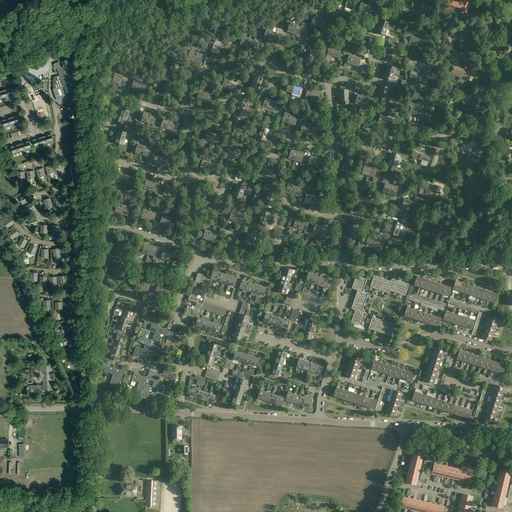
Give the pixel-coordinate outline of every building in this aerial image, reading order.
[(358,11),(365,13),(367,4),(368,2),(362,0),(358,0),(356,5),(360,6),(358,11)] [(419,0),(417,6),(413,4),(411,10),(416,12),(416,14),(421,16),(425,2),(427,2),(427,0),(419,0)] [(463,0),(462,2),(455,0),(454,0),(453,5),(461,8),(461,11),(466,12),(470,0),(463,0)] [(373,6),(367,4),(365,13),(371,15),(373,11),(376,12),(378,5),(374,3),(373,6)] [(338,9),(339,6),(335,4),(333,12),(336,13),(335,18),(341,20),(344,11),(338,9)] [(349,13),(344,11),(341,20),(347,22),(349,17),(352,18),(355,10),(350,9),(349,13)] [(320,18),(321,15),(315,13),(315,12),(312,11),(311,12),(309,19),(312,20),(311,25),(317,27),(320,18)] [(320,18),(317,27),(323,29),(325,24),(328,25),(331,17),(327,16),(325,20),(320,18)] [(297,22),(287,19),(285,26),(289,27),(287,32),(293,34),(296,25),(297,22)] [(384,21),(381,20),(378,26),(387,29),(391,30),(393,23),(386,21),(385,21),(384,21)] [(302,26),(296,25),(293,34),(300,36),(301,31),(305,32),(307,24),(303,23),(302,26)] [(265,33),(263,38),(270,40),(273,31),(267,30),(268,26),(264,24),(261,32),(265,33)] [(385,35),(387,29),(378,26),(376,32),(385,35)] [(276,32),(273,31),(270,40),(276,42),(278,37),(281,38),(284,30),(277,28),(276,32)] [(464,40),(463,42),(469,44),(473,30),(467,28),(465,34),(460,33),(459,38),(464,40)] [(246,47),(252,49),(254,44),(257,45),(261,32),(257,31),(254,40),(249,38),(246,47)] [(423,48),(428,33),(421,31),(420,38),(411,35),(410,41),(419,44),(418,46),(419,46),(418,48),(419,49),(419,50),(420,50),(422,50),(422,49),(423,48)] [(241,40),(240,45),(246,47),(249,38),(243,36),(244,33),(240,32),(238,39),(241,40)] [(211,52),(217,54),(220,46),(220,45),(221,42),(216,41),(216,39),(212,38),(208,51),(211,52)] [(388,44),(383,42),(381,48),(389,51),(391,46),(394,47),(396,42),(389,40),(388,44)] [(226,47),(220,46),(217,54),(224,56),(225,52),(229,53),(231,44),(227,42),(226,47)] [(189,54),(188,59),(194,61),(197,52),(191,50),(193,46),(188,45),(186,53),(189,54)] [(338,60),(341,61),(343,54),(340,53),(341,50),(329,46),(327,54),(327,55),(326,60),(329,62),(331,56),(339,58),(338,60)] [(388,57),(389,51),(381,48),(379,55),(383,56),(382,60),(390,62),(392,58),(388,57)] [(200,63),(202,58),(205,59),(208,50),(204,49),(202,54),(197,52),(194,61),(200,63)] [(302,65),(310,67),(314,55),(316,56),(317,53),(310,51),(309,54),(306,53),(302,65)] [(361,69),(360,71),(363,72),(366,63),(360,61),(361,58),(349,55),(347,62),(345,62),(344,66),(349,67),(350,64),(358,66),(358,68),(361,69)] [(171,62),(169,67),(178,70),(180,64),(175,62),(176,59),(169,57),(168,61),(171,62)] [(58,62),(53,64),(54,67),(55,69),(57,69),(58,72),(59,71),(60,74),(59,75),(60,77),(59,78),(61,83),(63,86),(52,89),(56,100),(66,97),(67,99),(68,99),(70,102),(78,100),(78,90),(80,90),(81,85),(80,83),(78,84),(73,72),(76,71),(74,66),(73,66),(72,62),(68,64),(67,60),(61,62),(63,66),(60,67),(58,62)] [(392,67),(387,65),(385,71),(394,74),(396,69),(401,70),(402,66),(393,63),(392,67)] [(468,71),(464,69),(452,65),(450,72),(464,77),(465,76),(467,77),(466,79),(472,81),(476,67),(470,65),(468,71)] [(423,74),(415,72),(417,67),(413,66),(410,76),(422,80),(421,83),(427,85),(431,70),(425,68),(423,74)] [(171,75),(176,76),(178,70),(169,67),(168,73),(165,72),(163,76),(170,78),(171,75)] [(114,77),(112,82),(118,84),(121,75),(116,73),(117,70),(113,69),(110,76),(114,77)] [(263,78),(258,76),(259,73),(252,71),(251,75),(254,76),(252,81),(261,84),(263,78)] [(392,80),(394,74),(385,71),(383,78),(388,79),(387,83),(394,85),(396,81),(392,80)] [(125,86),(126,81),(130,82),(132,75),(128,74),(127,77),(121,75),(118,84),(125,86)] [(133,83),(132,88),(138,90),(141,81),(135,79),(136,77),(132,75),(130,82),(133,83)] [(223,83),(222,88),(228,90),(231,81),(226,79),(227,76),(222,75),(220,82),(223,83)] [(165,81),(163,87),(172,90),(174,83),(169,82),(170,78),(163,76),(162,80),(165,81)] [(144,92),(146,87),(149,88),(151,82),(147,80),(146,83),(141,81),(138,90),(144,92)] [(237,83),(231,81),(228,90),(234,92),(236,87),(239,88),(242,81),(237,80),(237,83)] [(254,89),(259,91),(261,84),(252,81),(251,87),(248,86),(246,90),(253,92),(254,89)] [(289,82),(287,87),(284,86),(282,93),(286,94),(287,91),(292,93),(295,84),(289,82)] [(381,85),(379,91),(388,94),(390,88),(393,89),(394,85),(387,83),(386,86),(381,85)] [(300,91),(301,86),(295,84),(292,93),(298,95),(297,98),(301,99),(303,92),(300,91)] [(343,90),(340,90),(341,105),(349,104),(348,91),(350,91),(350,86),(343,87),(343,90)] [(165,94),(170,96),(172,90),(163,87),(161,92),(158,91),(157,96),(164,98),(165,94)] [(198,95),(196,100),(203,102),(206,93),(200,91),(201,88),(197,87),(195,94),(198,95)] [(0,100),(2,100),(8,98),(14,96),(12,88),(5,90),(0,91),(0,100)] [(308,89),(306,93),(303,92),(301,99),(305,101),(306,98),(311,99),(314,91),(308,89)] [(319,97),(320,93),(314,91),(311,99),(317,101),(316,104),(320,105),(322,99),(319,97)] [(377,97),(382,99),(381,102),(388,104),(389,100),(386,99),(388,94),(379,91),(377,97)] [(211,95),(206,93),(203,102),(209,104),(211,99),(214,100),(216,93),(212,92),(211,95)] [(237,103),(246,106),(248,101),(251,102),(252,98),(245,95),(244,99),(239,97),(237,103)] [(358,95),(356,100),(353,98),(350,105),(355,107),(356,104),(361,106),(364,97),(358,95)] [(268,111),(269,108),(272,100),(265,97),(264,102),(261,101),(258,108),(264,110),(264,109),(268,111)] [(370,99),(364,97),(361,106),(366,107),(366,110),(370,112),(372,105),(369,104),(370,99)] [(462,111),(470,114),(469,116),(477,119),(479,113),(477,112),(480,100),(478,99),(474,98),(471,108),(463,105),(462,111)] [(278,102),(272,100),(269,108),(274,110),(275,110),(277,106),(278,102)] [(429,101),(426,111),(411,107),(410,113),(425,117),(424,120),(430,122),(435,103),(429,101)] [(235,110),(240,111),(239,115),(246,117),(248,113),(244,112),(246,106),(237,103),(235,110)] [(121,109),(119,115),(128,118),(130,113),(133,114),(134,109),(127,107),(126,111),(121,109)] [(284,116),(282,121),(289,123),(291,114),(286,113),(287,110),(283,108),(280,115),(284,116)] [(381,115),(382,112),(378,111),(376,118),(379,119),(378,124),(384,126),(387,117),(381,115)] [(144,112),(143,117),(139,115),(137,122),(141,124),(142,121),(148,123),(150,114),(144,112)] [(297,116),(291,114),(289,123),(295,125),(296,120),(300,121),(302,114),(298,113),(297,116)] [(387,117),(384,126),(390,128),(392,123),(395,124),(398,117),(394,116),(394,115),(389,113),(388,113),(387,117)] [(152,127),(156,129),(159,122),(155,121),(157,116),(150,114),(148,123),(153,124),(152,127)] [(23,122),(20,115),(14,116),(8,118),(2,120),(4,128),(11,126),(23,122)] [(117,121),(126,124),(124,128),(131,130),(133,126),(126,124),(128,118),(119,115),(117,121)] [(238,118),(233,116),(231,123),(240,126),(242,120),(245,121),(246,117),(239,115),(238,118)] [(167,129),(170,120),(164,118),(162,123),(159,122),(156,129),(161,130),(161,127),(167,129)] [(176,122),(170,120),(167,129),(172,130),(171,133),(176,135),(178,128),(175,127),(176,122)] [(260,127),(258,133),(267,136),(269,129),(265,128),(266,124),(259,122),(257,126),(260,127)] [(229,129),(234,131),(233,134),(240,136),(241,132),(238,131),(240,126),(231,123),(229,129)] [(303,123),(300,132),(306,134),(309,125),(303,123)] [(354,131),(352,136),(359,138),(361,129),(356,127),(357,124),(353,123),(350,130),(354,131)] [(315,127),(309,125),(306,134),(313,136),(314,131),(318,132),(320,125),(315,124),(315,127)] [(119,130),(117,136),(125,139),(127,133),(130,134),(131,130),(124,128),(123,131),(119,130)] [(367,131),(361,129),(359,138),(365,140),(366,135),(370,136),(372,129),(368,128),(367,131)] [(207,135),(203,134),(201,141),(205,142),(206,139),(212,141),(215,132),(208,130),(207,135)] [(219,139),(221,134),(215,132),(212,141),(217,143),(216,146),(220,147),(223,140),(219,139)] [(261,140),(265,142),(267,136),(258,133),(257,138),(254,137),(252,141),(260,144),(261,140)] [(51,134),(45,136),(39,138),(32,140),(35,148),(53,142),(51,134)] [(115,142),(119,144),(118,147),(125,149),(127,145),(124,144),(125,139),(117,136),(115,142)] [(137,148),(135,152),(141,154),(144,146),(139,144),(140,141),(135,139),(133,146),(137,148)] [(25,151),(31,149),(29,141),(23,143),(10,147),(13,155),(25,151)] [(227,150),(226,155),(232,157),(235,148),(230,147),(231,144),(226,142),(224,149),(227,150)] [(148,156),(149,152),(153,153),(155,146),(151,144),(150,147),(144,146),(141,154),(148,156)] [(156,154),(153,162),(160,164),(162,156),(157,154),(159,147),(155,146),(153,153),(156,154)] [(238,159),(240,154),(243,155),(245,148),(241,147),(240,150),(235,148),(232,157),(238,159)] [(430,156),(421,154),(419,159),(428,162),(428,165),(433,167),(439,150),(432,147),(430,156)] [(474,153),(463,150),(461,155),(473,159),(473,162),(478,163),(482,149),(476,147),(474,153)] [(286,153),(284,160),(288,161),(289,158),(295,160),(298,151),(291,149),(290,154),(286,153)] [(300,162),(299,164),(299,165),(303,166),(306,159),(302,158),(304,153),(298,151),(295,160),(300,162)] [(345,155),(346,167),(354,167),(353,155),(355,155),(355,151),(348,152),(349,155),(345,155)] [(396,154),(391,153),(389,159),(398,162),(400,156),(403,157),(404,153),(397,151),(396,154)] [(166,166),(167,164),(167,162),(171,163),(173,156),(169,154),(168,157),(162,156),(160,164),(166,166)] [(202,163),(201,164),(200,168),(206,170),(209,161),(204,159),(205,157),(201,155),(198,162),(202,163)] [(311,155),(309,160),(306,159),(303,166),(308,168),(309,165),(314,166),(317,158),(311,155)] [(319,171),(323,173),(325,166),(322,164),(323,160),(317,158),(314,166),(320,168),(319,171)] [(391,170),(400,173),(401,169),(396,167),(398,162),(389,159),(387,165),(392,167),(391,170)] [(213,172),(214,167),(218,168),(220,161),(216,160),(215,163),(209,161),(206,170),(213,172)] [(55,172),(52,165),(45,167),(48,175),(55,172)] [(263,170),(260,169),(258,176),(262,177),(263,174),(268,176),(271,167),(265,165),(263,170)] [(363,169),(360,168),(357,175),(361,177),(362,173),(368,175),(371,167),(365,165),(363,169)] [(277,169),(271,167),(268,176),(274,178),(273,181),(277,182),(279,175),(276,174),(277,169)] [(377,169),(371,167),(368,175),(373,177),(372,180),(377,181),(379,174),(376,173),(377,169)] [(45,176),(43,168),(36,170),(38,178),(45,176)] [(27,180),(35,179),(34,171),(26,172),(27,180)] [(119,178),(116,177),(114,184),(118,185),(119,182),(124,184),(127,175),(121,173),(119,178)] [(132,182),(134,177),(127,175),(124,184),(130,186),(129,189),(133,190),(135,183),(132,182)] [(478,187),(468,185),(467,190),(476,193),(476,196),(481,198),(487,180),(486,180),(487,177),(481,175),(480,177),(476,175),(474,181),(479,182),(478,187)] [(384,187),(383,191),(389,193),(392,185),(386,183),(388,178),(383,177),(381,185),(384,187)] [(144,191),(145,188),(150,190),(153,181),(147,179),(145,184),(142,183),(139,190),(144,191)] [(287,187),(285,192),(292,194),(295,185),(289,184),(290,181),(286,179),(284,186),(287,187)] [(159,183),(153,181),(150,190),(156,192),(155,195),(159,196),(161,189),(158,188),(159,183)] [(237,184),(235,190),(244,193),(246,187),(248,188),(250,184),(243,182),(242,185),(237,184)] [(395,195),(397,191),(400,192),(402,185),(398,183),(397,186),(392,185),(389,193),(395,195)] [(295,185),(292,194),(298,196),(300,191),(303,192),(305,185),(301,184),(300,187),(295,185)] [(166,185),(165,190),(161,189),(159,196),(163,197),(164,195),(170,196),(172,187),(166,185)] [(306,194),(304,202),(310,204),(313,195),(307,194),(310,187),(305,185),(303,192),(306,194)] [(432,191),(424,189),(422,194),(431,197),(430,199),(436,201),(440,187),(434,185),(432,191)] [(268,191),(266,197),(275,199),(277,193),(272,192),(273,188),(266,186),(265,190),(268,191)] [(177,194),(179,189),(172,187),(170,196),(175,198),(174,201),(178,202),(181,195),(177,194)] [(244,193),(235,190),(233,196),(238,198),(237,201),(244,203),(245,199),(242,198),(244,193)] [(357,192),(355,199),(358,200),(357,205),(363,207),(366,198),(360,196),(361,194),(357,192)] [(316,206),(318,202),(321,203),(324,196),(319,194),(318,197),(313,195),(310,204),(316,206)] [(22,205),(30,202),(27,195),(20,198),(22,205)] [(63,203),(61,195),(54,197),(56,205),(54,206),(55,210),(58,209),(57,205),(63,203)] [(203,208),(207,210),(208,207),(213,208),(216,199),(210,197),(208,202),(205,201),(203,208)] [(261,201),(260,205),(267,208),(268,204),(273,206),(275,199),(266,197),(264,202),(261,201)] [(363,207),(369,209),(371,204),(374,205),(376,198),(372,197),(371,200),(366,198),(363,207)] [(53,206),(50,198),(43,200),(45,208),(52,206),(53,210),(55,210),(54,206),(53,206)] [(116,207),(115,211),(121,213),(124,205),(118,203),(119,200),(115,199),(113,206),(116,207)] [(219,210),(218,213),(222,214),(224,207),(221,206),(222,201),(216,199),(213,208),(219,210)] [(404,202),(399,201),(397,207),(405,209),(406,210),(407,207),(410,208),(411,205),(410,205),(412,201),(405,199),(404,202)] [(127,215),(129,211),(132,212),(135,205),(130,203),(129,206),(124,205),(121,213),(127,215)] [(26,214),(33,210),(30,204),(23,207),(26,214)] [(142,213),(141,218),(147,220),(150,211),(144,209),(145,206),(141,205),(139,212),(142,213)] [(271,213),(266,211),(267,208),(260,205),(258,210),(261,210),(260,216),(269,219),(271,213)] [(231,214),(229,219),(236,221),(238,212),(233,210),(234,207),(230,206),(227,213),(231,214)] [(395,213),(400,215),(399,218),(406,221),(407,216),(404,215),(406,210),(405,209),(397,207),(395,213)] [(155,213),(150,211),(147,220),(153,222),(155,217),(158,218),(160,211),(156,210),(155,213)] [(165,212),(160,211),(158,218),(162,219),(160,224),(166,226),(169,217),(164,215),(165,212)] [(244,214),(238,212),(236,221),(242,223),(243,218),(247,219),(249,212),(245,211),(244,214)] [(76,222),(77,214),(70,212),(69,220),(66,220),(66,224),(69,224),(69,221),(76,222)] [(175,219),(169,217),(166,226),(173,228),(174,223),(178,224),(180,217),(175,216),(175,219)] [(262,224),(266,225),(269,219),(260,216),(258,222),(255,221),(254,225),(261,227),(262,224)] [(7,228),(14,224),(10,218),(3,222),(7,228)] [(30,227),(38,225),(35,218),(28,220),(30,227)] [(293,230),(294,227),(300,228),(302,220),(296,218),(295,222),(291,221),(289,228),(293,230)] [(393,220),(391,226),(400,229),(401,226),(404,227),(406,221),(399,218),(397,222),(393,220)] [(482,218),(480,224),(472,222),(470,227),(479,230),(478,233),(484,235),(488,220),(482,218)] [(309,222),(302,220),(300,228),(305,230),(304,233),(308,235),(311,228),(307,226),(309,222)] [(357,224),(359,224),(359,221),(352,221),(352,224),(348,225),(349,237),(351,237),(351,240),(357,240),(357,236),(358,236),(357,224)] [(433,236),(439,238),(444,224),(437,222),(435,228),(424,225),(422,233),(425,234),(426,231),(434,234),(433,236)] [(313,233),(319,235),(322,226),(315,224),(314,229),(311,228),(308,235),(312,236),(313,233)] [(47,234),(48,226),(40,225),(40,233),(47,234)] [(58,234),(59,226),(51,225),(51,234),(58,234)] [(205,233),(203,238),(209,240),(212,231),(206,230),(207,227),(203,225),(201,232),(205,233)] [(327,233),(328,228),(322,226),(319,235),(324,237),(323,240),(328,241),(330,234),(327,233)] [(389,233),(393,234),(392,238),(399,240),(401,236),(398,235),(400,229),(391,226),(389,233)] [(12,240),(19,235),(15,229),(8,234),(12,240)] [(216,242),(217,237),(220,239),(223,231),(218,230),(218,233),(212,231),(209,240),(216,242)] [(246,232),(244,238),(253,241),(255,236),(258,237),(259,232),(252,230),(251,234),(246,232)] [(269,233),(267,238),(265,237),(262,244),(267,245),(268,242),(273,244),(276,235),(269,233)] [(281,242),(282,237),(276,235),(273,244),(279,246),(278,249),(282,250),(284,243),(281,242)] [(375,237),(369,235),(367,240),(364,239),(361,248),(362,248),(362,246),(366,248),(367,245),(372,246),(375,237)] [(17,245),(24,248),(28,241),(21,237),(17,244),(15,243),(13,246),(16,248),(17,245)] [(380,244),(381,239),(375,237),(372,246),(377,248),(376,251),(381,252),(383,245),(380,244)] [(253,252),(254,248),(251,247),(253,241),(244,238),(242,245),(247,246),(246,250),(253,252)] [(117,241),(115,247),(124,250),(126,245),(128,246),(130,241),(123,239),(122,242),(117,241)] [(143,252),(148,254),(151,245),(145,243),(143,248),(140,247),(137,254),(142,255),(143,252)] [(28,252),(34,255),(37,248),(31,244),(27,252),(25,251),(24,254),(26,255),(28,252)] [(157,247),(151,245),(148,254),(154,256),(153,259),(157,260),(159,253),(156,252),(157,247)] [(124,250),(115,247),(113,254),(122,256),(124,250)] [(61,256),(60,248),(52,250),(54,258),(61,256)] [(163,254),(159,253),(157,260),(161,261),(162,258),(168,260),(170,251),(164,249),(163,254)] [(177,253),(170,251),(168,260),(173,262),(172,265),(176,266),(179,259),(175,258),(177,253)] [(123,271),(125,266),(128,267),(129,263),(122,260),(121,264),(117,262),(114,268),(123,271)] [(285,267),(283,273),(291,276),(293,270),(285,267)] [(117,276),(116,280),(123,282),(124,278),(121,277),(123,271),(114,268),(112,275),(117,276)] [(210,279),(216,281),(219,272),(213,270),(210,279)] [(225,274),(219,272),(216,281),(222,282),(225,274)] [(30,281),(37,281),(38,273),(30,273),(30,281)] [(203,282),(201,289),(206,291),(211,278),(203,276),(203,274),(198,273),(195,281),(199,283),(200,281),(203,282)] [(291,276),(283,273),(281,279),(289,282),(290,278),(291,279),(292,276),(291,276)] [(306,281),(312,283),(314,275),(308,273),(306,281)] [(222,282),(228,284),(231,276),(225,274),(222,282)] [(312,283),(311,284),(314,285),(314,284),(318,285),(320,277),(314,275),(312,283)] [(367,279),(356,275),(354,282),(364,285),(367,279)] [(46,285),(47,277),(40,276),(39,285),(46,285)] [(67,284),(66,276),(59,277),(60,285),(67,284)] [(135,289),(141,291),(144,282),(138,280),(139,277),(135,276),(133,283),(136,284),(135,289)] [(237,278),(231,276),(228,284),(234,286),(237,278)] [(380,278),(374,276),(370,287),(376,289),(380,278)] [(415,280),(413,279),(411,284),(419,287),(422,278),(417,276),(415,280)] [(318,285),(323,287),(326,279),(320,277),(318,285)] [(149,284),(144,282),(141,291),(147,293),(150,285),(153,286),(155,279),(151,278),(149,284)] [(385,279),(380,278),(376,289),(382,291),(385,279)] [(428,280),(422,278),(419,287),(425,289),(428,280)] [(155,292),(161,294),(164,286),(159,284),(160,281),(155,279),(153,286),(157,287),(155,292)] [(281,279),(279,285),(287,288),(289,282),(281,279)] [(326,279),(323,287),(329,289),(332,280),(326,279)] [(391,281),(385,279),(382,291),(387,293),(388,290),(391,281)] [(391,281),(388,290),(394,292),(398,280),(392,279),(391,281)] [(239,288),(245,290),(245,291),(248,282),(242,280),(239,288)] [(403,282),(398,280),(394,292),(400,294),(403,282)] [(428,280),(425,289),(431,291),(434,282),(428,280)] [(458,292),(461,282),(456,280),(453,290),(458,292)] [(251,292),(254,284),(248,282),(245,291),(248,292),(248,291),(251,292)] [(364,285),(354,282),(352,288),(357,290),(362,292),(362,291),(364,285)] [(409,284),(403,282),(400,294),(405,295),(409,284)] [(439,283),(434,282),(431,291),(436,293),(439,283)] [(467,284),(461,282),(458,292),(464,293),(467,284)] [(445,285),(439,283),(436,293),(442,295),(445,285)] [(172,293),(175,286),(171,284),(170,287),(164,286),(161,294),(168,296),(169,292),(172,293)] [(257,295),(260,285),(254,284),(251,292),(257,294),(257,295)] [(470,295),(473,286),(467,284),(464,293),(470,295)] [(260,285),(257,295),(259,296),(260,294),(263,296),(266,287),(260,285)] [(285,294),(287,288),(279,285),(277,291),(285,294)] [(451,287),(445,285),(442,295),(448,296),(451,287)] [(478,288),(473,286),(470,295),(475,297),(478,288)] [(197,303),(197,302),(198,298),(197,298),(198,294),(205,296),(206,291),(201,289),(193,287),(191,295),(190,294),(188,300),(197,303)] [(407,294),(411,295),(416,297),(417,294),(411,293),(413,289),(409,288),(407,294)] [(478,288),(475,297),(481,299),(484,290),(478,288)] [(362,292),(357,290),(355,296),(366,300),(368,293),(362,291),(362,292)] [(481,299),(487,301),(490,291),(484,290),(481,299)] [(490,291),(487,301),(493,303),(496,293),(490,291)] [(366,300),(355,296),(353,302),(364,306),(366,300)] [(51,309),(51,300),(43,300),(43,298),(40,298),(40,301),(43,301),(43,309),(51,309)] [(195,309),(191,308),(192,307),(187,305),(185,313),(198,317),(201,308),(202,304),(199,303),(197,302),(197,303),(195,309)] [(364,306),(353,302),(351,308),(355,310),(362,312),(364,306)] [(123,310),(123,309),(131,312),(133,305),(125,303),(124,308),(120,307),(120,309),(123,310)] [(404,316),(409,318),(412,308),(407,306),(404,316)] [(409,318),(415,320),(418,310),(412,308),(409,318)] [(123,309),(123,310),(122,314),(118,313),(118,315),(119,315),(121,316),(121,315),(129,318),(131,312),(123,309)] [(362,312),(355,310),(353,316),(364,319),(366,313),(362,312)] [(415,320),(421,321),(424,312),(418,310),(415,320)] [(449,322),(452,312),(446,311),(443,320),(449,322)] [(424,312),(421,321),(427,323),(430,314),(424,312)] [(449,322),(454,324),(457,314),(452,312),(449,322)] [(263,321),(269,323),(272,315),(266,313),(263,321)] [(311,313),(309,319),(317,321),(319,315),(311,313)] [(152,324),(150,331),(155,332),(155,333),(157,326),(160,320),(152,317),(152,316),(147,314),(144,323),(148,324),(149,323),(152,324)] [(248,316),(245,315),(240,314),(239,320),(247,322),(248,316)] [(427,323),(432,325),(435,316),(430,314),(427,323)] [(463,316),(457,314),(454,324),(460,326),(463,316)] [(116,321),(119,322),(119,321),(127,324),(129,318),(121,315),(121,316),(119,315),(118,319),(116,319),(116,321)] [(195,326),(201,327),(205,316),(202,315),(201,318),(198,317),(195,326)] [(278,317),(272,315),(269,323),(275,325),(278,317)] [(487,320),(496,324),(498,318),(489,315),(487,320)] [(208,317),(205,316),(201,327),(207,329),(210,321),(207,320),(208,317)] [(364,319),(353,316),(351,322),(361,326),(364,319)] [(435,316),(432,325),(438,327),(441,318),(435,316)] [(460,326),(466,327),(469,318),(463,316),(460,326)] [(275,325),(281,327),(283,319),(278,317),(275,325)] [(378,319),(372,317),(369,328),(374,330),(378,319)] [(472,329),(475,320),(469,318),(466,327),(472,329)] [(213,322),(210,321),(207,329),(213,331),(217,320),(214,319),(213,322)] [(289,321),(283,319),(281,327),(287,329),(289,321)] [(315,327),(317,321),(309,319),(307,325),(315,327)] [(384,321),(378,319),(374,330),(380,332),(384,321)] [(222,325),(218,324),(219,321),(217,320),(213,331),(219,333),(222,325)] [(245,328),(247,322),(239,320),(237,326),(245,328)] [(495,329),(496,324),(487,320),(485,326),(495,329)] [(127,324),(119,321),(119,322),(117,326),(114,325),(114,327),(117,329),(117,328),(125,330),(127,324)] [(390,323),(384,321),(380,332),(386,334),(390,323)] [(395,325),(390,323),(386,334),(392,336),(395,325)] [(69,325),(61,326),(61,327),(62,334),(70,333),(69,325)] [(313,333),(315,327),(307,325),(305,331),(313,333)] [(155,333),(155,332),(153,339),(159,341),(161,334),(164,335),(163,336),(167,338),(168,338),(168,336),(171,329),(165,327),(165,328),(157,326),(155,333)] [(243,334),(245,328),(237,326),(235,332),(243,334)] [(483,332),(493,335),(495,329),(485,326),(483,332)] [(153,340),(146,338),(147,334),(148,335),(150,331),(141,328),(139,333),(140,333),(138,341),(146,344),(151,345),(151,344),(153,340)] [(111,339),(113,339),(114,340),(114,339),(122,342),(124,336),(118,333),(118,331),(114,329),(113,332),(116,334),(115,337),(109,335),(109,337),(111,338),(111,339)] [(305,331),(303,337),(311,339),(313,333),(305,331)] [(241,340),(243,334),(235,332),(233,338),(241,340)] [(481,338),(491,341),(493,335),(483,332),(481,338)] [(72,343),(70,336),(62,339),(65,346),(72,343)] [(173,346),(171,353),(176,355),(181,341),(173,339),(173,338),(168,336),(168,338),(167,338),(166,343),(165,345),(170,346),(170,345),(173,346)] [(112,345),(120,348),(122,342),(114,339),(114,340),(113,339),(112,342),(113,343),(113,344),(109,343),(109,345),(112,346),(112,345)] [(148,353),(153,355),(154,354),(162,356),(165,345),(166,343),(160,341),(158,348),(155,347),(155,346),(151,344),(151,345),(148,353)] [(208,348),(216,351),(218,345),(210,342),(208,348)] [(146,344),(143,351),(140,350),(140,348),(136,346),(133,355),(138,357),(139,356),(147,358),(148,353),(151,345),(146,344)] [(118,354),(120,348),(112,345),(112,346),(111,350),(108,349),(107,351),(110,352),(110,351),(118,354)] [(433,352),(443,355),(445,349),(435,346),(433,352)] [(214,357),(216,351),(208,348),(206,354),(214,357)] [(285,358),(286,352),(278,350),(276,356),(285,358)] [(456,359),(462,361),(465,352),(459,350),(456,359)] [(110,351),(110,352),(107,351),(106,355),(104,360),(113,362),(114,360),(116,360),(118,354),(110,351)] [(235,351),(233,359),(239,361),(242,353),(235,351)] [(431,358),(441,361),(443,355),(433,352),(431,358)] [(462,361),(468,363),(471,353),(465,352),(462,361)] [(239,361),(245,363),(247,354),(242,353),(239,361)] [(352,353),(350,359),(360,362),(362,356),(352,353)] [(471,353),(468,363),(473,365),(476,355),(471,353)] [(212,363),(214,363),(214,361),(213,360),(214,357),(206,354),(204,360),(212,363)] [(250,366),(253,356),(247,354),(245,363),(248,364),(248,365),(250,366)] [(476,355),(473,365),(479,367),(482,357),(476,355)] [(259,358),(253,356),(250,366),(253,367),(253,365),(257,366),(259,358)] [(285,361),(286,359),(285,358),(276,356),(275,362),(283,364),(284,361),(285,361)] [(479,367),(485,368),(488,359),(482,357),(479,367)] [(441,361),(431,358),(430,364),(439,367),(441,361)] [(296,367),(302,369),(305,361),(299,359),(296,367)] [(349,365),(358,368),(360,362),(350,359),(349,365)] [(488,359),(485,368),(491,370),(494,361),(488,359)] [(207,368),(210,369),(212,363),(204,360),(202,366),(207,368)] [(371,369),(376,371),(380,362),(374,360),(371,369)] [(302,369),(308,371),(310,363),(305,361),(302,369)] [(491,370),(496,372),(499,363),(494,361),(491,370)] [(281,370),(283,364),(275,362),(273,368),(281,370)] [(385,364),(380,362),(376,371),(382,373),(385,364)] [(316,364),(310,363),(308,371),(314,373),(316,364)] [(499,363),(496,372),(502,374),(505,365),(499,363)] [(322,366),(316,364),(314,373),(320,375),(321,370),(322,370),(323,370),(324,368),(323,368),(322,367),(322,366)] [(382,373),(388,375),(391,366),(385,364),(382,373)] [(428,369),(437,372),(439,367),(430,364),(428,369)] [(349,365),(347,370),(356,373),(358,368),(349,365)] [(38,381),(40,381),(42,381),(42,385),(39,385),(27,386),(28,394),(40,394),(39,391),(43,390),(43,391),(52,390),(52,366),(39,366),(40,378),(38,378),(38,381)] [(397,367),(391,366),(388,375),(394,377),(397,367)] [(120,385),(124,372),(110,367),(108,372),(114,374),(111,382),(120,385)] [(403,369),(397,367),(394,377),(400,379),(403,369)] [(279,376),(281,370),(273,368),(271,374),(279,376)] [(408,371),(403,369),(400,379),(405,381),(408,371)] [(428,369),(426,375),(435,378),(437,372),(428,369)] [(162,375),(155,373),(155,371),(150,370),(147,378),(147,379),(151,380),(152,378),(155,379),(152,387),(158,388),(159,384),(161,379),(162,375)] [(173,386),(177,375),(169,373),(169,371),(164,370),(162,375),(161,379),(165,380),(166,378),(169,379),(167,386),(172,388),(173,386)] [(356,373),(347,370),(345,376),(354,379),(356,373)] [(414,373),(408,371),(405,381),(411,383),(414,373)] [(147,378),(139,375),(140,374),(134,372),(132,381),(136,382),(136,381),(139,382),(137,389),(142,391),(145,384),(147,379),(147,378)] [(435,378),(426,375),(424,381),(433,384),(435,378)] [(239,378),(237,384),(245,387),(247,381),(239,378)] [(142,391),(140,397),(148,399),(148,401),(153,402),(155,397),(156,394),(152,392),(151,394),(148,393),(151,386),(145,384),(142,391)] [(155,397),(163,400),(162,401),(168,403),(170,394),(166,392),(165,394),(162,393),(165,386),(159,384),(158,388),(156,394),(155,397)] [(235,390),(243,393),(245,387),(237,384),(235,390)] [(495,385),(493,391),(502,394),(504,388),(495,385)] [(189,396),(195,398),(198,388),(196,387),(195,388),(192,387),(189,396)] [(333,396),(339,398),(342,389),(336,387),(333,396)] [(195,398),(201,399),(204,391),(200,390),(201,389),(198,388),(195,398)] [(339,398),(345,400),(348,391),(342,389),(339,398)] [(235,390),(233,396),(241,399),(243,393),(235,390)] [(258,398),(264,400),(266,392),(260,390),(258,398)] [(391,396),(401,399),(402,393),(393,390),(391,396)] [(201,399),(207,401),(210,393),(204,391),(201,399)] [(354,392),(348,391),(345,400),(351,402),(354,392)] [(411,400),(417,402),(420,393),(414,391),(411,400)] [(502,394),(493,391),(491,397),(501,400),(502,394)] [(272,394),(266,392),(264,400),(270,402),(272,394)] [(285,400),(291,402),(294,394),(288,392),(285,400)] [(351,402),(356,404),(359,394),(354,392),(351,402)] [(216,395),(210,393),(207,401),(213,403),(216,395)] [(426,395),(420,393),(417,402),(423,404),(426,395)] [(270,402),(276,404),(278,395),(272,394),(270,402)] [(300,396),(294,394),(291,402),(297,404),(300,396)] [(365,396),(359,394),(356,404),(362,405),(365,396)] [(284,397),(278,395),(276,404),(282,406),(284,397)] [(423,404),(429,406),(432,397),(426,395),(423,404)] [(241,399),(233,396),(231,402),(239,405),(241,399)] [(306,398),(300,396),(297,404),(303,406),(306,398)] [(362,405),(368,407),(371,398),(365,396),(362,405)] [(389,401),(399,404),(401,399),(391,396),(389,401)] [(437,399),(432,397),(429,406),(434,408),(437,399)] [(491,397),(489,402),(499,405),(501,400),(491,397)] [(312,399),(306,398),(303,406),(309,408),(312,399)] [(377,400),(371,398),(368,407),(374,409),(377,400)] [(434,408),(440,410),(443,400),(437,399),(434,408)] [(446,411),(449,402),(443,400),(440,410),(446,411)] [(397,410),(399,404),(389,401),(387,407),(397,410)] [(446,411),(452,413),(455,404),(449,402),(446,411)] [(499,405),(489,402),(488,408),(497,411),(499,405)] [(460,406),(455,404),(452,413),(457,415),(460,406)] [(457,415),(463,417),(466,408),(460,406),(457,415)] [(395,416),(397,410),(387,407),(386,413),(395,416)] [(463,417),(469,419),(472,410),(466,408),(463,417)] [(488,408),(486,414),(495,417),(497,411),(488,408)] [(495,417),(486,414),(484,420),(493,423),(495,417)] [(170,429),(170,438),(173,438),(173,439),(181,439),(181,426),(173,426),(173,429),(170,429)] [(471,472),(466,470),(464,481),(473,483),(475,475),(471,474),(471,472)] [(147,480),(146,506),(156,506),(157,481),(147,480)] [(121,485),(120,495),(135,496),(135,492),(137,492),(137,485),(131,485),(131,486),(129,486),(129,485),(121,485)]
